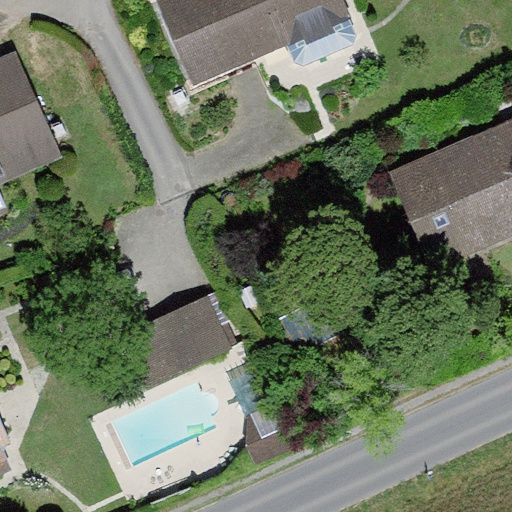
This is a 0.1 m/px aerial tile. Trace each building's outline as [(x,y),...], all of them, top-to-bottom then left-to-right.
[(349,0),(156,0),(197,94),(360,25),(349,0)] [(0,192),(61,168),(39,114),(0,130),(0,192)] [(511,121),(392,172),(436,275),(511,242),(511,121)] [(143,380),(235,349),(216,292),(124,323),(143,380)] [(0,408),(0,488),(27,478),(0,408)]
